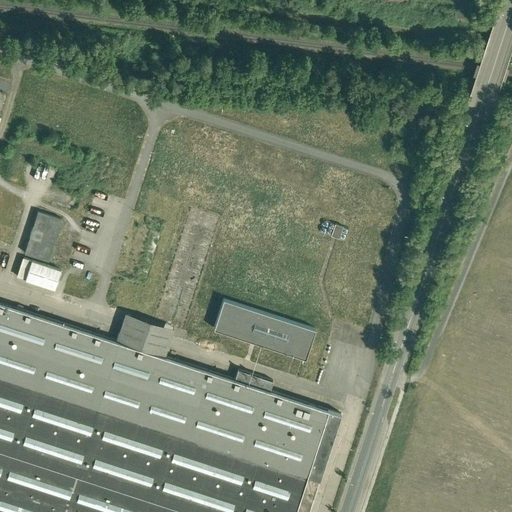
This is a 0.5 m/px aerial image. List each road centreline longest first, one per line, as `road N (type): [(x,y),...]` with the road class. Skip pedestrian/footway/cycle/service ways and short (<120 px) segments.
road 1 (unclassified): [(346,511),(511,7)]
road 2 (unknown): [(168,100),(357,163),(398,186),(402,225),(376,332),(390,376)]
road 3 (unknown): [(96,321),(378,414)]
road 4 (unknown): [(168,100),(96,321)]
road 5 (unknown): [(26,55),(168,100)]
road 6 (unknown): [(0,177),(36,199),(10,293)]
